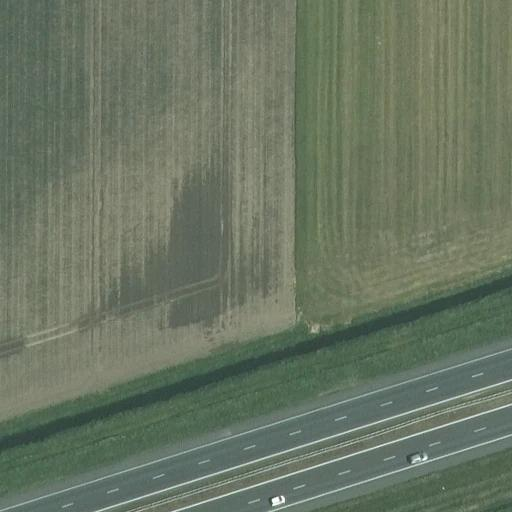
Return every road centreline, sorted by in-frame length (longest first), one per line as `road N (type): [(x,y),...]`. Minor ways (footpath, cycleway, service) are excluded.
road 1 (motorway): [(511,365),(45,511)]
road 2 (motorway): [(223,511),(511,420)]
